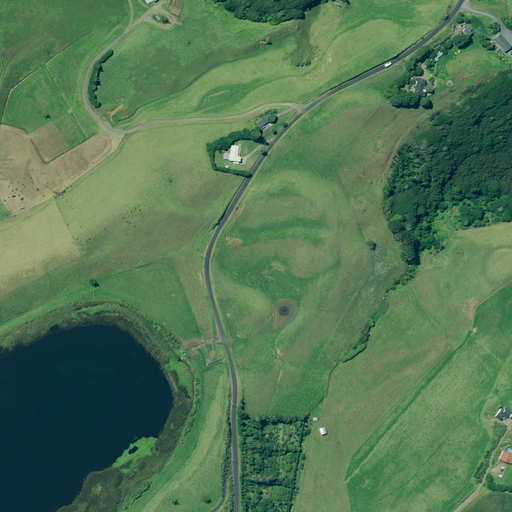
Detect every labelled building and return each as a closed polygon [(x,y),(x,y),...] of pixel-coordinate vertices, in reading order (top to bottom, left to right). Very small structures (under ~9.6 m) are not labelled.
[(474,32),(467,24),(463,27),(465,29),(463,31),(468,37),(474,32)] [(511,47),(501,34),(494,40),(505,52),(511,47)] [(444,54),(441,51),(434,58),(438,62),(440,60),(439,59),(444,54)] [(425,81),(418,78),(413,93),(423,97),(424,91),(426,92),(427,87),(423,86),(425,81)] [(264,116),(262,118),(262,119),(255,125),(259,129),(269,121),(264,116)] [(239,157),(240,146),(231,145),(230,155),(228,154),(228,153),(224,153),(224,159),(229,160),(229,161),(239,162),(240,157),(239,157)] [(511,412),(502,406),(496,416),(502,419),(504,416),(507,418),(511,412)] [(511,455),(503,451),(499,460),(507,464),(508,462),(511,464),(511,455)]
